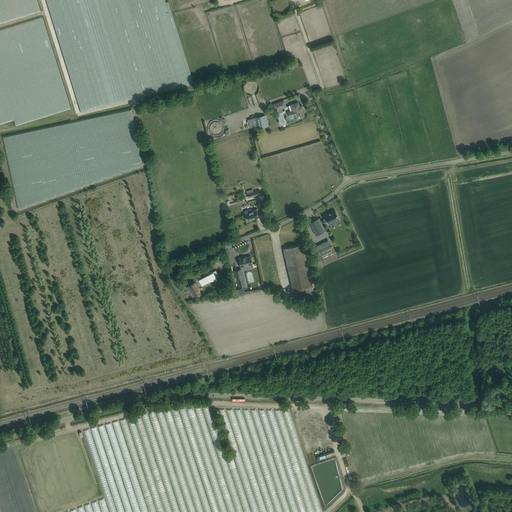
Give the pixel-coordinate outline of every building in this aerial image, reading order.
[(273,104),(276,111),(286,107),(284,100),(273,104)] [(298,102),(293,104),(290,105),(288,106),(290,111),(288,112),(289,117),(294,115),(296,120),(303,117),(301,111),(303,110),(302,105),(299,106),(298,102)] [(258,128),(267,126),(265,115),(255,118),(258,128)] [(252,127),(253,129),(256,129),(254,119),(248,120),(250,127),(252,127)] [(12,161),(56,154),(55,148),(11,155),(12,161)] [(13,168),(56,161),(55,155),(12,163),(13,168)] [(15,175),(56,169),(55,163),(14,169),(15,175)] [(19,182),(56,176),(55,170),(18,176),(19,182)] [(21,189),(56,184),(55,177),(43,179),(43,180),(20,184),(21,189)] [(41,195),(21,199),(22,205),(42,201),(41,195)] [(245,214),(248,221),(259,217),(258,213),(259,212),(260,213),(264,211),(261,203),(256,205),(258,209),(245,214)] [(337,212),(323,219),(328,228),(341,221),(337,212)] [(324,231),(320,223),(318,219),(310,223),(316,235),(324,231)] [(313,290),(304,249),(303,244),(283,248),(293,291),(309,287),(310,291),(313,290)] [(324,256),(332,252),(329,246),(321,250),(324,256)] [(253,268),(252,261),(251,256),(243,258),(243,257),(239,258),(240,263),(241,269),(235,271),(237,280),(238,280),(239,288),(247,286),(243,270),(253,268)] [(216,277),(215,276),(213,271),(199,280),(201,283),(213,280),(212,280),(217,279),(216,277)] [(201,293),(195,282),(187,287),(192,297),(195,295),(200,294),(201,293)]
